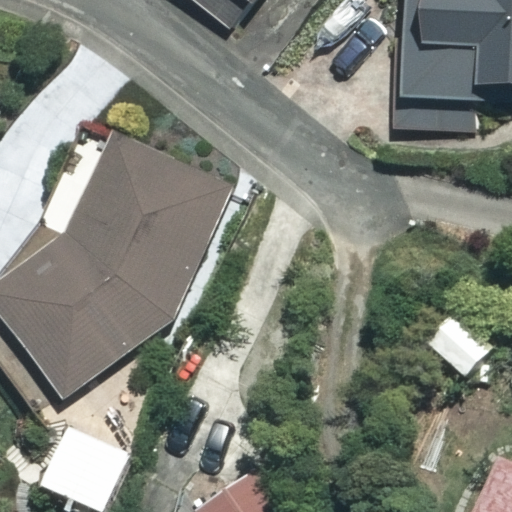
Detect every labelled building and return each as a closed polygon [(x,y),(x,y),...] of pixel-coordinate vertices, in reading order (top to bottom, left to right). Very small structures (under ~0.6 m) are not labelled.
[(511,0),(400,0),(399,110),(511,111),(511,0)] [(73,222),(0,275),(0,310),(60,398),(177,314),(242,175),(133,95),(73,222)] [(69,425),(46,480),(105,504),(128,449),(69,425)] [(511,511),(511,454),(507,452),(479,511),(511,511)] [(256,511),(233,478),(196,503),(202,511),(256,511)]
